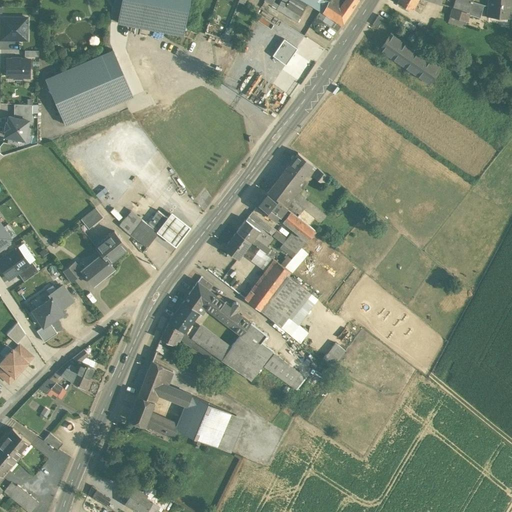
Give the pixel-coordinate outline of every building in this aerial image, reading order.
[(122,0),(118,23),(183,36),(189,0),(122,0)] [(289,0),(286,7),(291,11),(297,0),(289,0)] [(307,3),(301,0),(297,0),(291,11),(299,16),(303,11),(307,3)] [(320,11),(323,13),(329,0),(301,0),(307,3),(320,11)] [(329,0),(323,13),(342,25),(358,0),(329,0)] [(417,0),(399,0),(398,3),(412,11),(417,0)] [(472,0),(455,0),(453,8),(469,13),(472,2),(472,0)] [(511,0),(488,0),(487,16),(509,19),(511,0)] [(483,5),(472,2),(469,13),(468,14),(479,18),(483,5)] [(469,13),(453,8),(451,17),(466,22),(468,14),(469,13)] [(342,25),(323,13),(320,11),(316,17),(338,31),(342,25)] [(373,25),(377,28),(384,20),(379,16),(373,25)] [(466,22),(451,17),(449,23),(464,28),(466,22)] [(1,23),(0,39),(0,40),(27,40),(27,18),(1,18),(1,23)] [(415,27),(406,20),(402,25),(412,32),(415,27)] [(403,42),(391,34),(380,49),(392,58),(403,42)] [(297,48),(284,39),(275,52),(283,57),(280,61),(286,65),(297,48)] [(415,51),(403,42),(392,58),(405,66),(415,51)] [(112,50),(45,79),(65,125),(133,96),(112,50)] [(428,60),(415,51),(405,66),(417,75),(428,60)] [(272,56),(280,61),(283,57),(275,52),(272,56)] [(29,77),(30,60),(7,60),(7,76),(14,77),(14,79),(23,79),(23,77),(29,77)] [(440,68),(428,60),(417,75),(429,83),(440,68)] [(32,105),(14,104),(14,117),(28,120),(31,122),(32,105)] [(24,140),(28,120),(14,117),(9,117),(8,123),(7,122),(5,130),(6,130),(5,136),(24,140)] [(297,153),(279,176),(294,188),(296,185),(312,165),(297,153)] [(312,165),(296,185),(301,189),(312,176),(317,169),(312,165)] [(317,169),(312,176),(320,182),(325,176),(317,169)] [(282,204),(288,196),(294,188),(279,176),(268,192),(282,204)] [(282,204),(268,192),(257,205),(277,221),(280,217),(287,208),(282,204)] [(287,208),(316,230),(322,224),(288,196),(282,204),(287,208)] [(95,208),(81,219),(89,229),(103,217),(95,208)] [(316,230),(287,208),(280,217),(294,230),(307,241),(316,230)] [(131,211),(119,225),(130,234),(130,235),(147,247),(158,233),(158,232),(168,219),(158,211),(147,224),(131,211)] [(287,239),(252,212),(246,219),(260,230),(263,227),(283,243),(287,239)] [(168,219),(158,232),(158,233),(176,246),(191,227),(173,213),(168,219)] [(246,219),(237,231),(251,241),(254,237),(260,230),(246,219)] [(2,228),(0,229),(0,244),(7,239),(9,238),(2,228)] [(287,239),(283,243),(296,254),(307,241),(294,230),(287,239)] [(114,231),(95,246),(101,254),(109,263),(127,248),(114,231)] [(251,241),(237,231),(224,247),(238,258),(251,241)] [(270,250),(254,237),(251,241),(267,254),(270,250)] [(0,251),(10,244),(7,239),(0,244),(0,251)] [(17,248),(0,259),(0,266),(8,278),(17,272),(29,264),(17,248)] [(82,269),(81,270),(83,272),(94,285),(114,269),(109,263),(101,254),(82,269)] [(75,261),(63,271),(70,283),(83,272),(81,270),(82,269),(75,261)] [(32,262),(17,272),(24,282),(38,272),(32,262)] [(277,262),(255,291),(268,300),(288,275),(291,270),(289,268),(288,270),(277,262)] [(268,300),(260,311),(280,327),(287,319),(290,321),(312,294),(288,275),(268,300)] [(201,278),(197,282),(207,289),(207,290),(211,285),(201,278)] [(197,282),(189,294),(198,302),(207,289),(197,282)] [(52,298),(60,310),(73,301),(63,285),(49,294),(52,298)] [(207,290),(207,289),(198,302),(204,306),(241,335),(250,323),(236,312),(229,307),(207,290)] [(268,300),(255,291),(248,301),(260,311),(268,300)] [(186,320),(191,324),(204,306),(198,302),(189,294),(176,312),(186,320)] [(60,310),(52,298),(32,311),(43,327),(50,322),(62,314),(60,310)] [(233,302),(229,307),(236,312),(240,307),(239,304),(236,301),(233,302)] [(186,320),(176,312),(169,322),(179,329),(186,320)] [(191,324),(186,320),(179,329),(185,333),(183,338),(183,339),(183,341),(191,346),(195,341),(203,347),(199,352),(208,358),(211,353),(214,355),(221,360),(228,352),(191,324)] [(18,322),(7,334),(17,343),(25,334),(18,322)] [(57,333),(50,322),(43,327),(36,331),(44,342),(57,333)] [(179,329),(169,322),(160,340),(175,347),(180,337),(183,338),(185,333),(179,329)] [(228,352),(221,360),(238,372),(260,343),(266,335),(250,323),(241,335),(228,352)] [(290,335),(285,342),(295,350),(300,343),(290,335)] [(336,363),(347,350),(337,342),(326,356),(336,363)] [(273,352),(260,343),(238,372),(250,381),(273,352)] [(155,350),(165,356),(168,350),(158,344),(155,350)] [(32,357),(19,345),(14,351),(13,350),(0,364),(4,367),(14,376),(32,357)] [(72,358),(81,362),(86,358),(89,355),(84,349),(72,358)] [(168,350),(165,356),(176,363),(180,358),(168,350)] [(284,362),(274,354),(264,367),(274,375),(284,362)] [(81,362),(93,368),(96,362),(86,358),(81,362)] [(172,372),(152,361),(141,389),(158,395),(187,406),(191,396),(167,386),(172,372)] [(67,368),(76,372),(89,378),(93,368),(81,362),(77,370),(69,366),(67,368)] [(284,362),(274,375),(290,386),(300,373),(284,362)] [(14,376),(4,367),(0,370),(0,374),(9,383),(14,376)] [(76,372),(67,368),(64,371),(61,369),(58,372),(72,381),(76,372)] [(89,378),(76,372),(72,381),(72,382),(84,389),(89,378)] [(39,389),(47,394),(50,389),(55,383),(49,379),(39,389)] [(47,394),(46,394),(55,400),(63,388),(56,382),(55,383),(50,389),(47,394)] [(158,395),(141,389),(138,396),(128,421),(144,427),(145,426),(174,438),(177,431),(179,425),(150,412),(158,395)] [(179,425),(177,431),(216,447),(230,413),(191,396),(187,406),(179,425)] [(239,418),(230,413),(216,447),(226,451),(239,418)] [(69,422),(66,423),(64,426),(64,429),(67,431),(71,430),(73,427),(72,424),(69,422)] [(12,428),(0,443),(0,447),(16,460),(30,443),(12,428)] [(50,433),(44,440),(56,448),(61,442),(50,433)] [(0,479),(16,460),(0,447),(0,479)] [(139,479),(135,487),(145,492),(149,486),(139,479)] [(30,511),(38,502),(17,485),(16,486),(11,482),(3,491),(28,511),(30,511)] [(125,492),(120,500),(138,511),(146,511),(152,502),(153,501),(146,497),(148,495),(145,492),(135,487),(134,486),(129,495),(125,492)] [(153,501),(152,502),(160,507),(156,511),(161,511),(170,499),(149,486),(145,492),(148,495),(146,497),(153,501)]
